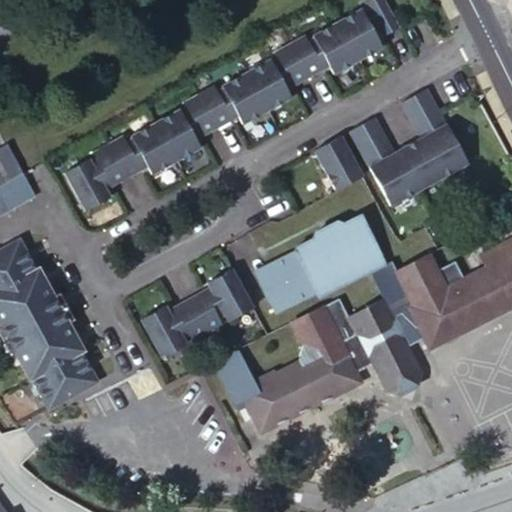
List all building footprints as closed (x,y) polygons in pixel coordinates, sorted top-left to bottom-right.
[(410,20),(399,0),(380,0),(382,4),(388,14),(395,28),(410,20)] [(372,1),(347,14),(368,52),(392,40),(381,18),(375,8),(372,1)] [(382,4),(375,8),(381,18),(388,14),(382,4)] [(347,14),(323,26),(324,28),(339,57),(343,65),(368,52),(347,14)] [(315,26),(299,34),(317,68),(333,60),(318,32),(315,26)] [(324,28),(318,32),(333,60),(339,57),(324,28)] [(299,34),(284,42),(287,48),(302,76),(317,68),(299,34)] [(287,48),(281,52),(295,80),(302,76),(287,48)] [(254,62),(275,101),(300,88),(295,80),(281,52),(279,49),(254,62)] [(254,62),(229,75),(231,78),(245,106),(249,114),(275,101),(254,62)] [(221,75),(206,83),(224,117),(239,109),(224,81),(221,75)] [(231,78),(224,81),(239,109),(245,106),(231,78)] [(384,110),(358,123),(398,199),(477,158),(437,82),(411,96),(426,126),(433,122),(437,128),(430,132),(402,146),(395,149),(392,143),(399,139),(384,110)] [(206,83),(190,91),(193,97),(208,125),(224,117),(206,83)] [(186,97),(161,110),(182,149),(206,137),(202,128),(187,100),(186,97)] [(193,97),(187,100),(202,128),(208,125),(193,97)] [(161,110),(137,123),(138,126),(153,154),(157,162),(182,149),(161,110)] [(433,122),(426,126),(430,132),(437,128),(433,122)] [(129,123),(114,130),(132,165),(147,157),(132,129),(129,123)] [(138,126),(132,129),(147,157),(153,154),(138,126)] [(349,128),(322,142),(344,185),(371,170),(349,128)] [(114,130),(100,137),(103,144),(118,173),(132,165),(114,130)] [(15,131),(11,132),(25,161),(29,159),(15,131)] [(0,173),(25,161),(11,132),(0,137),(0,173)] [(399,139),(392,143),(395,149),(402,146),(399,139)] [(103,144),(97,147),(112,176),(118,173),(103,144)] [(95,145),(71,157),(91,196),(116,183),(112,176),(97,147),(95,145)] [(25,161),(0,173),(0,201),(40,182),(29,159),(25,161)] [(436,264),(429,248),(397,262),(392,252),(385,255),(363,205),(345,214),(338,211),(316,221),(315,228),(297,236),(302,246),(295,249),(293,244),(269,255),(275,268),(265,273),(273,290),(287,283),(291,292),(317,280),(321,287),(372,263),(385,290),(347,305),(340,288),(291,311),(300,330),(298,350),(275,360),(271,354),(234,370),(255,417),(357,370),(348,352),(364,343),(381,382),(395,387),(411,379),(414,378),(421,365),(402,325),(419,317),(430,341),(511,303),(511,236),(482,250),(488,263),(464,273),(455,255),(436,264)] [(21,225),(0,234),(0,318),(21,364),(24,363),(38,395),(90,370),(75,339),(77,338),(64,310),(51,283),(38,255),(36,256),(21,225)] [(269,255),(259,260),(265,273),(275,268),(269,255)] [(234,256),(209,270),(212,275),(230,307),(255,294),(234,256)] [(212,275),(206,278),(223,311),(230,307),(212,275)] [(206,278),(190,286),(208,319),(223,311),(206,278)] [(58,280),(51,283),(64,310),(71,307),(58,280)] [(287,283),(273,290),(277,298),(291,292),(287,283)] [(190,286),(176,294),(193,327),(208,319),(190,286)] [(166,293),(141,306),(160,344),(186,330),(169,298),(166,293)] [(176,294),(169,298),(186,330),(193,327),(176,294)]
